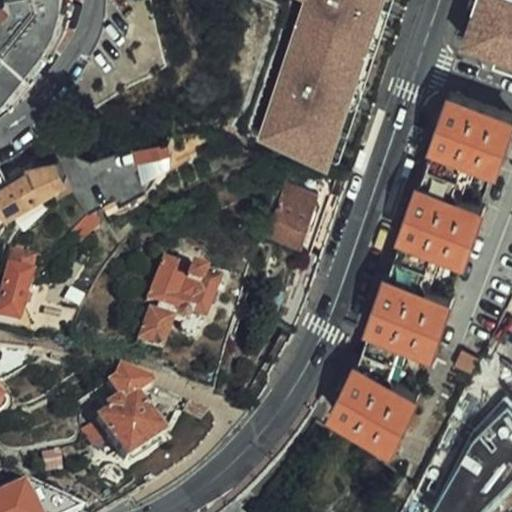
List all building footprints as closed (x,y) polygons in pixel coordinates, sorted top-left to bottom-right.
[(1,0),(0,1),(0,92),(12,84),(28,69),(40,54),(52,32),(60,9),(62,0),(1,0)] [(304,0),(262,133),(335,156),(385,0),(304,0)] [(511,0),(483,0),(470,40),(503,52),(501,58),(511,61),(511,0)] [(511,136),(511,114),(453,94),(435,145),(437,146),(478,160),(501,168),(511,136)] [(478,160),(437,146),(424,186),(464,199),(467,188),(472,188),(478,172),(474,171),(478,160)] [(78,188),(92,207),(101,200),(114,206),(118,206),(123,205),(129,203),(135,198),(152,186),(144,175),(151,171),(147,165),(162,156),(157,147),(152,150),(139,150),(78,188)] [(66,177),(59,164),(30,167),(31,170),(29,172),(27,170),(0,183),(0,193),(12,212),(66,177)] [(487,208),(464,199),(424,186),(420,185),(404,234),(406,235),(446,249),(470,257),(487,208)] [(302,249),(319,195),(288,186),(272,239),(302,249)] [(258,205),(270,204),(274,192),(258,196),(258,205)] [(83,243),(103,222),(94,210),(73,232),(83,243)] [(442,262),(446,249),(406,235),(391,277),(431,291),(435,279),(441,281),(447,264),(442,262)] [(12,254),(8,261),(0,293),(0,324),(14,327),(20,307),(22,299),(32,260),(12,254)] [(199,330),(217,282),(162,263),(147,303),(158,307),(154,315),(148,312),(137,343),(159,351),(171,319),(184,324),(182,330),(182,334),(186,338),(194,337),(197,334),(199,330)] [(456,299),(431,291),(391,277),(389,276),(372,324),(414,341),(438,349),(456,299)] [(22,299),(20,307),(28,308),(30,301),(22,299)] [(408,354),(414,341),(372,324),(355,364),(397,381),(402,370),(407,372),(413,357),(408,354)] [(88,344),(94,333),(80,325),(74,336),(88,344)] [(45,362),(47,354),(34,351),(31,359),(45,362)] [(68,367),(69,359),(53,355),(51,363),(68,367)] [(511,364),(509,361),(500,371),(511,380),(511,364)] [(397,381),(355,364),(335,410),(396,441),(420,393),(397,381)] [(114,381),(95,393),(108,414),(95,423),(123,465),(162,439),(135,399),(152,388),(150,382),(123,371),(118,370),(114,381)] [(477,427),(437,501),(473,507),(511,471),(511,394),(508,390),(477,427)] [(199,423),(208,415),(187,403),(181,414),(199,423)] [(0,511),(68,511),(16,484),(0,491),(0,511)] [(241,511),(234,503),(223,511),(241,511)]
